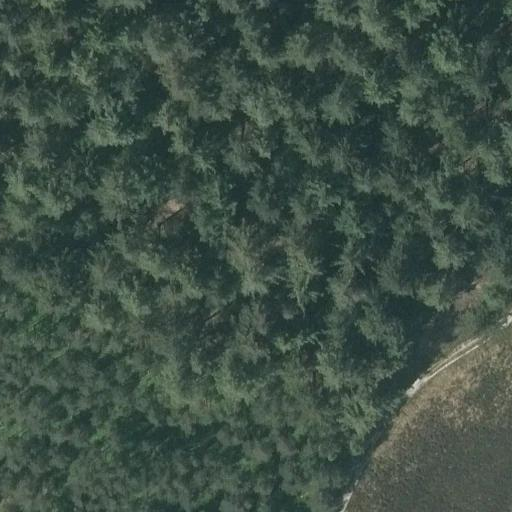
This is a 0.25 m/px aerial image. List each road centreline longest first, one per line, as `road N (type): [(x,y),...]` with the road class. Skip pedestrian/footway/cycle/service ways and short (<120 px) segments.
road 1 (track): [(511,297),(0,161)]
road 2 (track): [(511,317),(418,384),(383,423),(338,511)]
